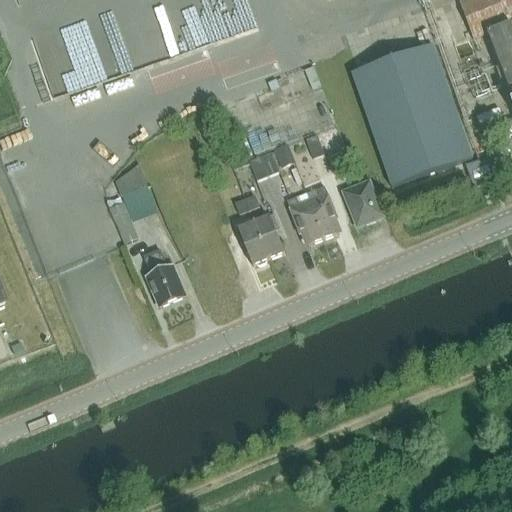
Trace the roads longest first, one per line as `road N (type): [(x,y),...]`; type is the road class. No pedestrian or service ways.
road 1 (secondary): [(0,435),(511,219)]
road 2 (track): [(511,368),(145,511)]
